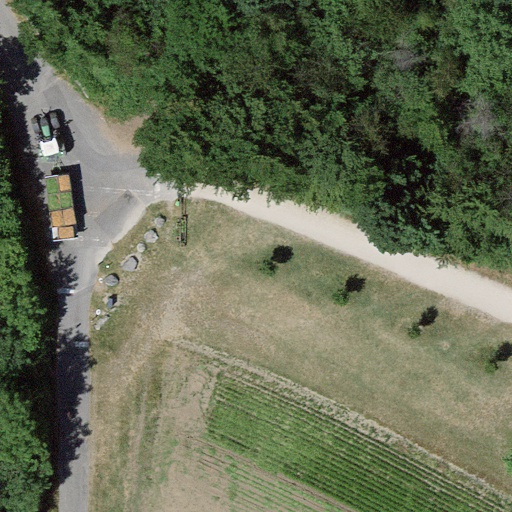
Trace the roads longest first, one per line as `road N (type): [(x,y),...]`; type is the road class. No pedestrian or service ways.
road 1 (unclassified): [(74,175),(179,179),(287,210),(511,305)]
road 2 (residential): [(74,175),(76,511)]
road 3 (residential): [(0,26),(74,175)]
